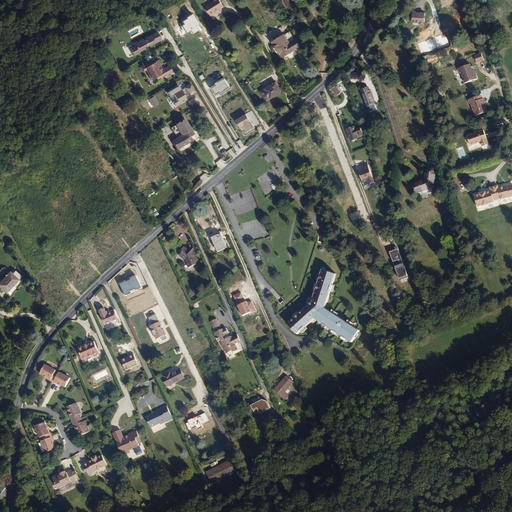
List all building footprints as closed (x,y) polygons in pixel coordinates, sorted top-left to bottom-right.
[(210,15),(224,7),(219,0),(213,0),(214,1),(205,7),(210,15)] [(296,6),(292,0),(285,0),(289,9),(296,6)] [(424,24),(425,13),(413,12),(412,22),(420,22),(420,24),(424,24)] [(154,43),(161,39),(157,32),(145,38),(145,39),(143,40),(143,39),(134,44),(134,46),(130,49),(133,55),(138,53),(138,52),(145,49),(144,46),(146,45),(146,46),(149,44),(149,45),(154,42),(154,43)] [(302,45),(298,39),(290,43),(285,34),(272,42),(282,57),(294,50),(295,50),(302,45)] [(349,43),(343,35),(340,41),(347,48),(349,43)] [(484,60),(482,54),(475,56),(477,63),(484,60)] [(165,75),(172,72),(169,65),(162,69),(160,65),(161,64),(158,59),(155,61),(153,58),(140,65),(143,70),(147,68),(150,74),(149,75),(151,79),(156,77),(157,79),(165,74),(165,75)] [(365,70),(364,61),(356,62),(357,71),(365,70)] [(478,79),(474,70),(473,70),(471,64),(459,69),(460,74),(462,73),(466,84),(478,79)] [(229,86),(224,78),(219,82),(218,80),(215,83),(216,83),(210,87),(215,94),(221,91),(222,92),(226,90),(225,89),(229,86)] [(282,92),(276,82),(265,88),(266,90),(262,92),(267,101),(282,92)] [(194,91),(190,84),(183,88),(180,90),(177,86),(166,92),(169,97),(172,95),(175,99),(172,101),(175,106),(186,99),(183,95),(187,93),(188,95),(194,91)] [(375,104),(373,100),(374,99),(371,90),(370,90),(369,88),(362,90),(367,106),(368,106),(369,111),(376,108),(374,104),(375,104)] [(488,112),(484,102),(485,102),(484,99),(483,99),(481,95),(469,100),(471,104),(472,103),(476,116),(488,112)] [(158,104),(154,96),(149,99),(153,107),(158,104)] [(255,128),(247,114),(236,120),(241,128),(244,126),(248,132),(255,128)] [(191,129),(186,121),(182,123),(181,122),(175,125),(181,134),(191,129)] [(181,134),(175,125),(170,128),(176,137),(181,134)] [(358,135),(363,133),(361,127),(356,129),(354,126),(346,129),(351,141),(359,138),(358,135)] [(197,139),(191,129),(181,134),(176,137),(172,140),(177,149),(192,140),(193,142),(197,139)] [(489,145),(484,130),(477,132),(478,133),(474,134),(474,133),(467,136),(471,146),(481,142),(483,147),(489,145)] [(374,183),(368,166),(360,169),(361,170),(358,171),(363,183),(368,181),(370,185),(374,183)] [(434,186),(436,171),(435,169),(433,168),(431,168),(429,168),(428,169),(426,171),(425,181),(414,185),(417,193),(434,186)] [(511,196),(511,184),(508,186),(508,185),(498,187),(501,199),(501,200),(511,196)] [(501,199),(498,187),(498,185),(490,187),(491,191),(492,191),(494,201),(501,199)] [(494,201),(492,191),(491,191),(486,192),(480,193),(480,194),(475,196),(477,207),(483,205),(484,206),(489,204),(489,203),(495,202),(494,201)] [(169,201),(160,207),(163,211),(171,205),(169,201)] [(226,248),(220,233),(210,237),(217,252),(226,248)] [(195,258),(193,254),(183,247),(180,251),(181,251),(178,256),(185,260),(188,268),(199,263),(196,258),(195,258)] [(408,277),(398,250),(390,253),(393,262),(399,260),(401,265),(395,267),(399,280),(408,277)] [(0,288),(8,296),(21,281),(18,279),(20,277),(14,271),(11,274),(8,271),(0,280),(0,288)] [(311,304),(286,324),(296,337),(315,322),(324,309),(336,275),(322,271),(311,304)] [(141,286),(135,273),(117,282),(123,295),(141,286)] [(250,307),(247,301),(241,303),(244,310),(250,307)] [(118,320),(114,310),(108,313),(105,312),(104,308),(98,311),(104,325),(118,320)] [(361,332),(324,309),(315,322),(351,345),(361,332)] [(235,343),(238,342),(241,340),(238,334),(235,335),(235,337),(233,338),(232,335),(230,336),(229,333),(227,334),(225,328),(223,329),(223,328),(221,329),(220,326),(217,318),(211,321),(214,329),(216,328),(217,331),(215,332),(219,340),(221,339),(223,343),(222,344),(227,353),(233,350),(234,352),(239,350),(235,343)] [(164,336),(158,324),(147,330),(152,342),(164,336)] [(98,353),(94,341),(90,343),(89,342),(87,343),(87,344),(84,345),(83,345),(81,346),(81,347),(79,348),(78,350),(82,359),(84,360),(92,356),(93,356),(94,357),(98,356),(98,353)] [(138,365),(132,353),(121,359),(126,371),(138,365)] [(64,387),(68,378),(58,372),(56,374),(53,373),(54,370),(44,365),(39,373),(43,376),(46,377),(45,378),(55,384),(56,383),(59,385),(64,387)] [(185,378),(181,369),(172,373),(171,371),(163,375),(164,377),(163,377),(168,386),(185,378)] [(282,392),(291,382),(284,376),(271,390),(282,400),(286,396),(282,392)] [(89,432),(85,421),(83,422),(80,415),(82,414),(77,403),(67,407),(70,414),(71,414),(73,418),(71,418),(74,426),(76,425),(77,429),(79,436),(89,432)] [(166,418),(172,415),(167,405),(153,412),(154,414),(151,415),(151,414),(146,417),(151,427),(160,423),(161,424),(168,421),(166,418)] [(53,441),(48,430),(47,431),(46,427),(44,422),(35,426),(39,437),(41,436),(42,440),(40,441),(45,453),(54,449),(52,444),(51,441),(53,441)] [(138,443),(136,438),(139,436),(137,430),(128,434),(128,435),(129,437),(126,438),(123,437),(120,429),(113,432),(122,455),(129,453),(128,450),(134,448),(136,454),(138,455),(142,453),(142,452),(138,443)] [(106,465),(101,455),(96,457),(96,456),(91,458),(92,460),(83,464),(88,476),(93,473),(92,472),(106,465)] [(233,471),(228,460),(204,471),(210,483),(233,471)] [(79,480),(73,469),(70,470),(75,481),(79,480)] [(75,481),(70,470),(65,473),(64,471),(59,474),(60,476),(57,477),(56,477),(56,476),(52,478),(52,480),(56,489),(67,484),(69,488),(72,486),(71,484),(76,482),(75,481)]
